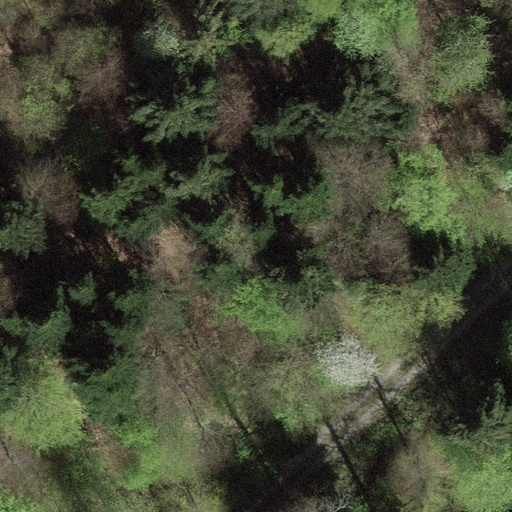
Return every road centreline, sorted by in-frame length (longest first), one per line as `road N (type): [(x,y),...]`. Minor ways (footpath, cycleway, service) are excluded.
road 1 (track): [(511,266),(371,392),(259,511)]
road 2 (track): [(63,511),(347,418)]
